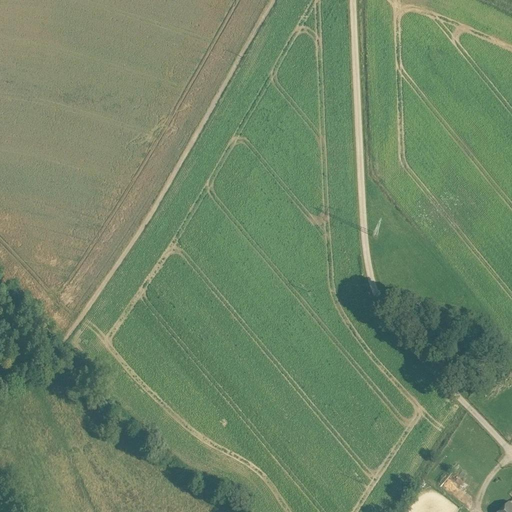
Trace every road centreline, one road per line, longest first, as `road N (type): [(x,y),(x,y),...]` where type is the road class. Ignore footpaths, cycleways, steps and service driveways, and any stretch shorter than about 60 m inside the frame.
road 1 (unclassified): [(351,0),(364,243),(376,293),(402,334),(511,455)]
road 2 (track): [(273,0),(67,339),(0,380)]
